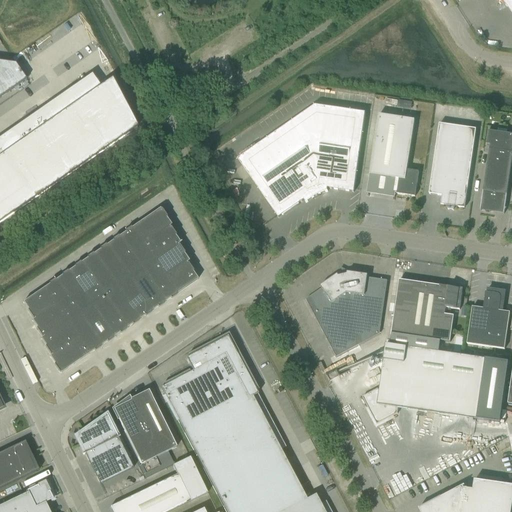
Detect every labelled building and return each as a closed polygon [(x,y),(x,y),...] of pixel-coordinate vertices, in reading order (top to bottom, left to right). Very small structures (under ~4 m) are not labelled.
[(0,98),(26,80),(15,64),(0,61),(0,98)] [(0,222),(137,127),(112,79),(100,87),(91,74),(44,107),(45,107),(12,130),(14,132),(0,142),(0,222)] [(238,160),(279,218),(280,217),(300,203),(302,202),(304,200),(303,200),(322,187),(327,188),(327,189),(329,189),(332,189),(352,192),(354,193),(365,114),(315,106),(238,160)] [(419,172),(407,170),(415,120),(379,115),(371,165),(370,175),(399,179),(396,194),(415,197),(419,172)] [(441,205),(464,209),(476,130),(439,125),(429,195),(442,196),(441,205)] [(490,145),(482,201),(480,210),(494,212),(496,202),(505,204),(511,158),(511,134),(488,131),(486,145),(490,145)] [(171,226),(166,218),(167,218),(161,210),(160,210),(159,209),(131,229),(130,228),(124,232),(125,233),(118,237),(118,236),(112,241),(106,246),(105,245),(99,249),(99,250),(93,255),(92,254),(86,258),(87,259),(80,263),(74,267),(74,268),(67,272),(67,271),(61,275),(61,276),(55,281),(54,280),(48,284),(49,285),(23,303),(28,310),(27,311),(33,319),(34,319),(31,321),(37,329),(36,329),(41,337),(42,337),(43,337),(40,339),(45,347),(50,355),(51,355),(51,356),(49,357),(54,365),(53,365),(59,373),(60,373),(60,374),(94,351),(94,352),(101,348),(100,347),(107,342),(107,343),(113,339),(113,338),(119,334),(120,334),(126,330),(125,329),(132,325),(133,326),(139,321),(138,321),(145,316),(145,317),(151,313),(151,312),(157,307),(158,308),(164,304),(164,303),(170,299),(171,299),(177,295),(176,294),(197,280),(192,272),(193,272),(187,264),(186,264),(189,262),(183,254),(184,254),(179,246),(178,246),(177,245),(180,244),(175,236),(170,228),(169,228),(169,227),(171,226)] [(322,289),(306,300),(336,358),(379,335),(387,281),(367,278),(368,275),(347,272),(347,274),(339,276),(337,275),(320,287),(322,289)] [(460,310),(463,289),(440,286),(439,286),(399,280),(391,334),(450,343),(454,316),(450,316),(451,309),(460,310)] [(467,344),(504,350),(508,323),(510,313),(499,311),(501,298),(500,296),(498,294),(485,293),(483,309),(472,307),(471,317),(467,344)] [(192,372),(160,389),(225,511),(323,511),(315,495),(306,500),(251,395),(256,392),(248,376),(239,381),(230,364),(239,360),(227,337),(185,359),(192,372)] [(500,423),(509,363),(386,345),(379,390),(378,390),(378,389),(362,398),(377,425),(398,414),(397,413),(398,408),(500,423)] [(113,410),(141,465),(176,448),(148,391),(130,400),(131,402),(126,404),(126,403),(113,410)] [(84,454),(99,485),(133,469),(106,415),(90,426),(91,428),(81,435),(78,434),(76,440),(80,441),(85,453),(84,454)] [(0,453),(0,489),(36,472),(22,443),(0,453)] [(208,494),(194,467),(110,508),(111,508),(115,507),(117,511),(169,511),(190,502),(208,494)] [(511,511),(511,505),(511,486),(474,481),(473,490),(463,489),(462,499),(448,497),(420,511),(419,511),(511,511)] [(49,511),(45,503),(52,500),(49,492),(47,493),(43,485),(38,487),(37,486),(26,491),(27,493),(0,506),(0,511),(49,511)]
